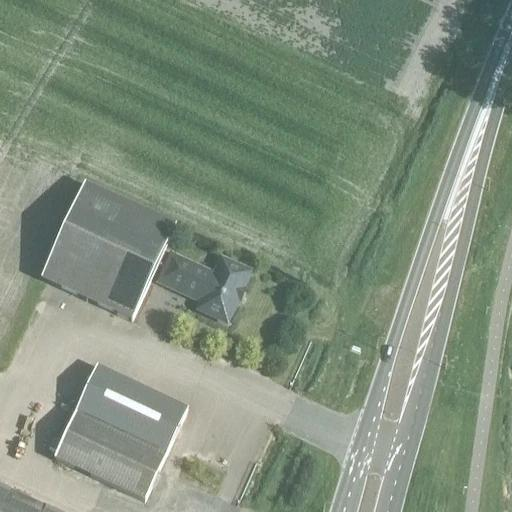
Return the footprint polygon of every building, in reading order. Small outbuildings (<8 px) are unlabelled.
[(41,283),(47,285),(132,324),(175,229),(84,187),(41,283)] [(227,326),(250,276),(221,263),(213,281),(192,272),(194,269),(171,258),(158,286),(181,296),(183,293),(203,303),(198,313),(227,326)] [(97,371),(75,418),(165,460),(187,413),(97,371)] [(165,460),(75,418),(54,463),(145,504),(165,460)] [(48,511),(0,490),(0,511),(48,511)]
